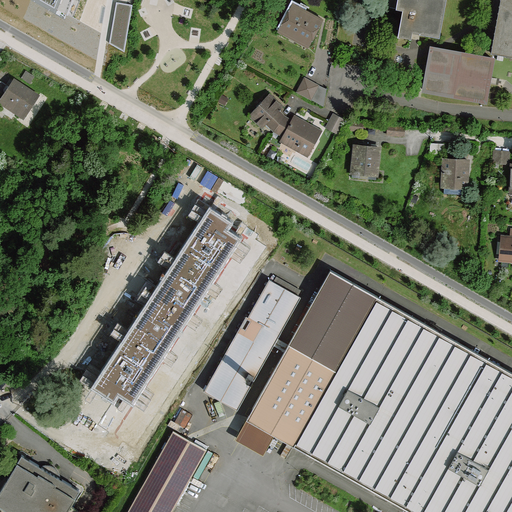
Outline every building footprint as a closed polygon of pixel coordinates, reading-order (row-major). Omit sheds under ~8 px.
[(34,0),(65,18),(72,0),(34,0)] [(407,0),(406,9),(416,11),(411,38),(425,41),(427,31),(455,36),(461,0),(407,0)] [(511,0),(501,0),(492,53),(511,56),(511,0)] [(131,5),(117,3),(111,43),(124,51),(131,5)] [(324,22),(290,5),(277,30),(311,48),(324,22)] [(496,59),(431,47),(422,91),(488,104),(496,59)] [(0,100),(26,118),(43,93),(17,75),(0,100)] [(303,76),(295,91),(319,102),(324,89),(303,76)] [(323,130),(294,114),(292,118),(279,109),(284,105),(270,91),(246,114),(262,129),(265,124),(274,131),(281,135),(278,140),(308,157),(323,130)] [(343,118),(332,111),(324,125),(335,132),(343,118)] [(349,132),(363,133),(364,124),(349,123),(349,132)] [(388,127),(387,136),(405,137),(406,129),(388,127)] [(382,146),(353,143),(350,175),(379,178),(382,146)] [(445,145),(431,144),(430,152),(444,153),(445,145)] [(493,151),(492,164),(510,165),(511,152),(493,151)] [(468,157),(442,155),(440,186),(466,188),(468,157)] [(92,390),(114,404),(119,397),(132,405),(240,239),(227,231),(232,224),(210,210),(92,390)] [(511,227),(511,235),(501,234),(499,260),(511,261),(511,227)] [(511,511),(511,372),(330,269),(246,417),(412,511),(511,511)] [(301,296),(270,278),(248,316),(246,315),(204,390),(237,409),(301,296)] [(182,410),(177,419),(187,425),(192,416),(182,410)] [(172,511),(207,450),(173,431),(127,511),(172,511)] [(22,457),(0,494),(0,504),(13,511),(64,511),(78,490),(22,457)]
